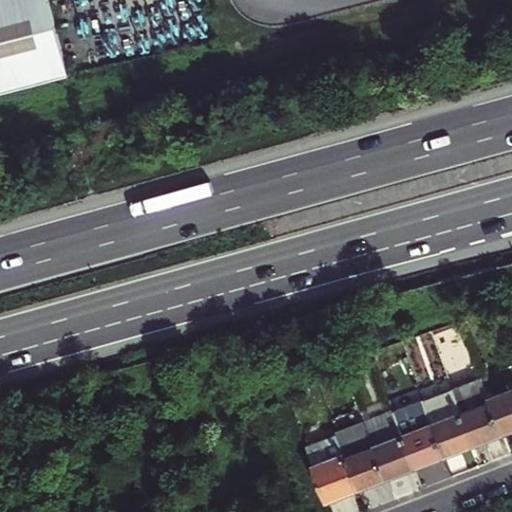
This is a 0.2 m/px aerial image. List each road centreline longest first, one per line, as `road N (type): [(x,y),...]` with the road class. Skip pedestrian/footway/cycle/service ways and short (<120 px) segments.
road 1 (motorway): [(511,121),(0,263)]
road 2 (motorway): [(0,346),(324,256)]
road 3 (motorway): [(324,256),(511,203)]
road 4 (motorway): [(324,256),(511,214)]
